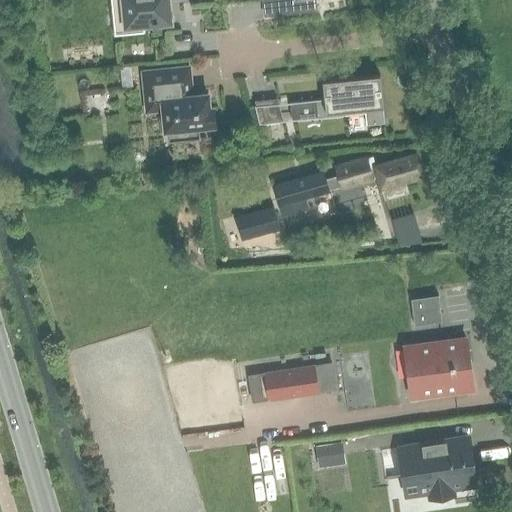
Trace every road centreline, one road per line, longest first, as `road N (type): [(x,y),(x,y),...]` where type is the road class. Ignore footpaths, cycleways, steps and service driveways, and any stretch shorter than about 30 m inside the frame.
road 1 (unclassified): [(511,274),(442,36)]
road 2 (residential): [(442,36),(232,52)]
road 3 (secondary): [(46,511),(0,356)]
